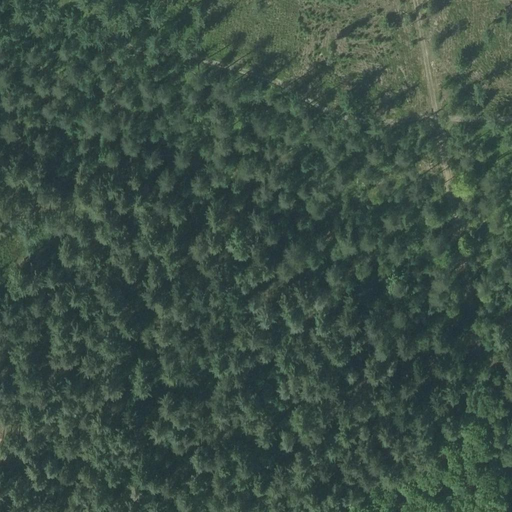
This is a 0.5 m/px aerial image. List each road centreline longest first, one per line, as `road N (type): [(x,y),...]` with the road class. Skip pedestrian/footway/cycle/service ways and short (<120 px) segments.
road 1 (track): [(407,0),(505,511)]
road 2 (track): [(104,41),(184,511)]
road 3 (track): [(96,0),(104,41),(183,53),(360,126),(430,120)]
road 4 (track): [(174,452),(511,388)]
